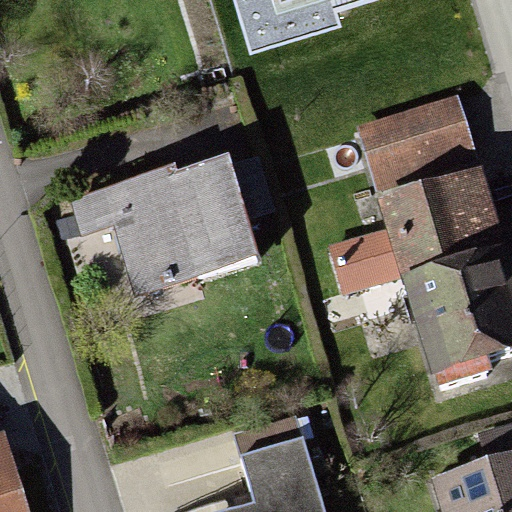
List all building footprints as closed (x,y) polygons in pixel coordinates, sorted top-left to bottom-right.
[(234,0),(250,52),(339,25),(334,11),(369,0),(234,0)] [(511,285),(462,119),(361,149),(389,243),(345,256),(357,294),(400,281),(436,401),(511,378),(511,285)] [(224,194),(111,224),(137,323),(250,293),(224,194)] [(0,511),(24,511),(10,458),(0,461),(0,511)] [(308,511),(297,470),(240,485),(246,511),(308,511)] [(511,511),(511,477),(444,497),(448,511),(511,511)]
